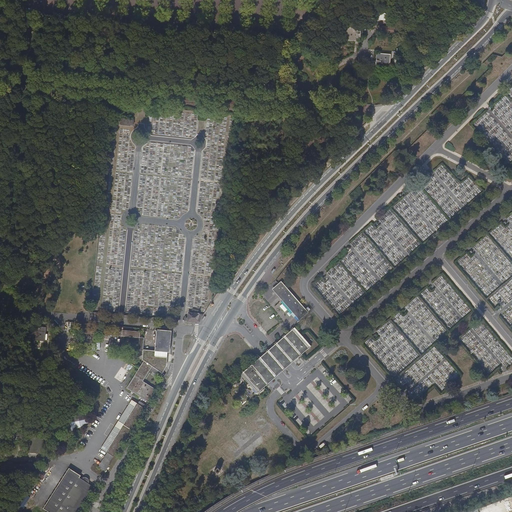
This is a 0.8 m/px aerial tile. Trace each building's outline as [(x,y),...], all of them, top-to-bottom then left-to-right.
[(337,18),(335,35),(342,35),(343,19),(337,18)] [(364,20),(348,19),(347,34),(363,35),(364,20)] [(393,61),(394,52),(389,47),(387,46),(378,45),(377,59),(393,61)] [(139,106),(138,121),(146,122),(147,107),(139,106)] [(278,283),(272,288),(299,319),(308,312),(281,281),(278,283)] [(187,321),(198,322),(199,314),(198,314),(198,313),(197,313),(197,314),(188,313),(187,318),(187,321)] [(24,331),(24,335),(26,335),(25,342),(40,344),(41,328),(27,327),(26,331),(24,331)] [(294,327),(284,336),(300,354),(311,345),(294,327)] [(170,331),(156,330),(154,351),(143,350),(142,360),(162,372),(163,370),(165,352),(168,352),(170,331)] [(119,331),(118,332),(118,338),(128,339),(135,340),(138,340),(138,332),(132,332),(119,331)] [(264,354),(259,357),(276,376),(300,354),(284,336),(264,354)] [(259,357),(255,361),(273,378),(276,376),(259,357)] [(162,372),(142,360),(141,363),(123,391),(138,401),(135,406),(134,405),(128,415),(136,421),(150,396),(152,390),(141,382),(148,371),(158,379),(161,373),(162,372)] [(273,378),(255,361),(240,374),(257,392),(273,378)] [(76,367),(82,372),(87,367),(81,362),(76,367)] [(122,382),(127,371),(121,367),(115,378),(122,382)] [(150,396),(136,421),(155,392),(152,390),(150,396)] [(79,418),(78,414),(68,417),(68,419),(65,417),(60,418),(60,423),(56,423),(58,434),(63,433),(64,437),(67,436),(79,418)] [(136,421),(128,415),(102,457),(103,458),(110,462),(136,421)] [(84,417),(79,418),(67,436),(69,436),(71,433),(72,435),(77,434),(81,429),(86,428),(84,417)] [(369,419),(358,429),(359,429),(364,434),(375,431),(377,430),(369,420),(369,419)] [(349,429),(336,440),(339,442),(351,431),(349,429)] [(23,437),(21,458),(42,459),(43,438),(23,437)] [(110,462),(103,458),(94,472),(101,476),(110,462)] [(28,468),(0,469),(0,481),(28,480),(28,468)] [(64,472),(38,511),(78,511),(91,492),(76,483),(77,480),(64,472)] [(15,511),(23,501),(20,500),(11,511),(15,511)] [(19,511),(26,503),(23,501),(15,511),(19,511)]
